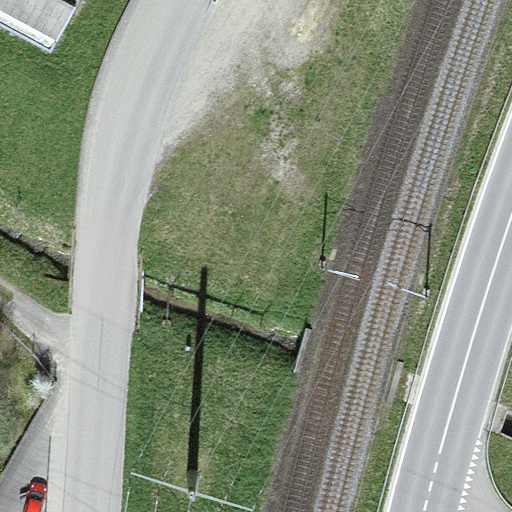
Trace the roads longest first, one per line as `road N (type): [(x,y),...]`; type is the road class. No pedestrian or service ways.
road 1 (unclassified): [(170,0),(133,88),(110,194),(85,511)]
road 2 (secondary): [(511,220),(425,511)]
